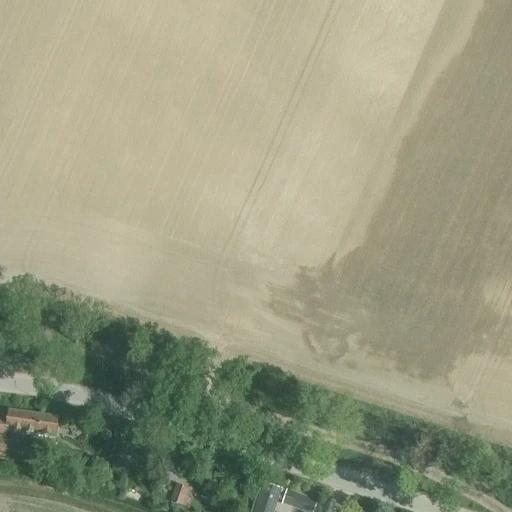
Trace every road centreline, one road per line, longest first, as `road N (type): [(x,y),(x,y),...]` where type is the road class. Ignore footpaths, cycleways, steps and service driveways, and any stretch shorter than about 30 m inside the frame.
road 1 (track): [(502,511),(388,456),(69,350),(0,339)]
road 2 (unclassified): [(439,511),(78,394),(0,383)]
